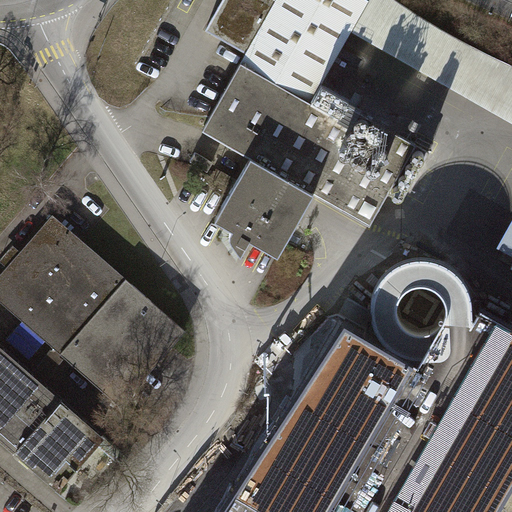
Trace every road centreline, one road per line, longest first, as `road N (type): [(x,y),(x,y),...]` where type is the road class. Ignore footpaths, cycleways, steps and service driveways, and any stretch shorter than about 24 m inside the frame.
road 1 (residential): [(137,511),(219,403),(231,341),(209,285),(83,106),(31,2)]
road 2 (unknown): [(264,329),(348,467),(342,511)]
